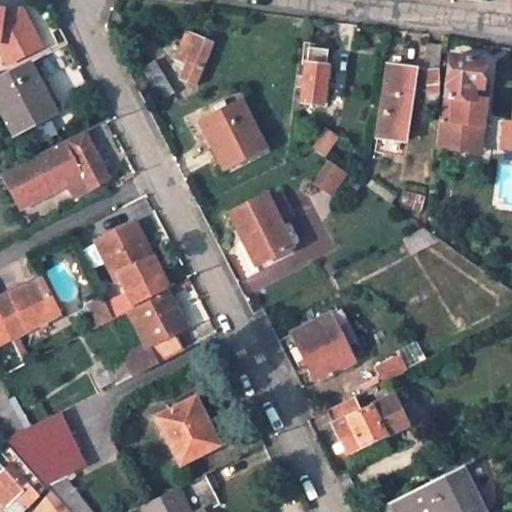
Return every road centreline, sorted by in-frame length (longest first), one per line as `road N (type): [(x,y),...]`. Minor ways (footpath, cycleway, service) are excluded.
road 1 (residential): [(74,0),(332,511)]
road 2 (unclassified): [(317,0),(511,24)]
